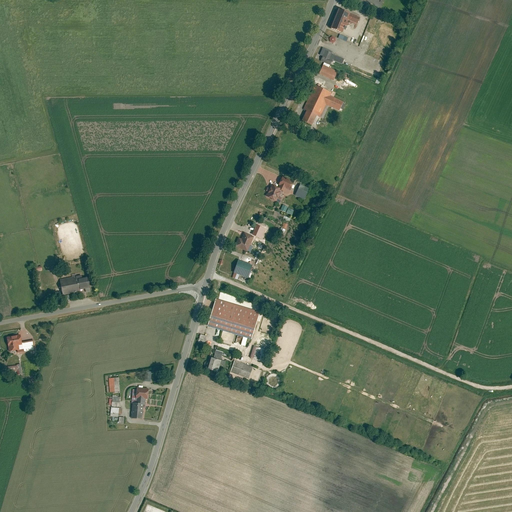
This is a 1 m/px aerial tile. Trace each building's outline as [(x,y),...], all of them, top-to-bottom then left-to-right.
[(351,13),(340,9),(332,27),(343,32),(348,18),(351,13)] [(360,17),(351,13),(348,18),(358,22),(360,17)] [(345,59),(333,54),(334,52),(324,48),(321,55),(324,56),(322,60),(326,62),(332,64),(334,59),(344,63),(345,59)] [(331,67),(325,64),(321,73),(336,79),(337,77),(342,79),(345,73),(331,67)] [(344,102),(329,96),(331,91),(316,85),(306,109),(309,110),(304,120),(314,124),(318,114),(321,115),(326,103),(341,109),(344,102)] [(294,181),(284,177),(280,185),(282,186),(281,188),(286,190),(287,188),(291,189),(294,181)] [(283,189),(272,185),(268,196),(278,200),(283,189)] [(309,193),(300,189),(297,195),(306,199),(309,193)] [(255,236),(246,233),(243,239),(240,238),(237,245),(249,250),(255,236)] [(252,266),(238,261),(233,274),(247,279),(252,266)] [(88,279),(83,280),(82,277),(61,281),(63,294),(79,291),(79,290),(90,289),(88,279)] [(219,300),(211,326),(254,340),(262,314),(219,300)] [(199,343),(205,344),(208,336),(202,334),(199,343)] [(8,338),(9,347),(10,352),(21,350),(21,351),(35,349),(34,341),(22,343),(21,336),(8,338)] [(265,349),(255,346),(251,358),(261,361),(265,349)] [(218,351),(215,359),(223,361),(225,353),(218,351)] [(214,358),(210,369),(219,372),(223,361),(215,359),(214,358)] [(253,366),(236,361),(232,374),(249,379),(253,366)] [(118,379),(110,379),(110,387),(111,392),(120,392),(118,379)] [(137,399),(138,399),(138,405),(134,405),(133,419),(142,420),(144,406),(146,406),(146,400),(148,400),(149,390),(138,389),(137,399)]
